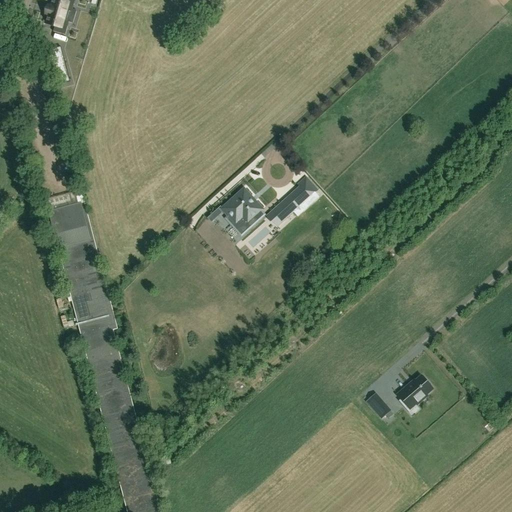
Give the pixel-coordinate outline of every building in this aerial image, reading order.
[(48,15),(46,23),(55,26),(54,32),(65,35),(69,23),(69,22),(65,21),(68,9),(73,11),(73,10),(75,0),(62,0),(62,2),(55,0),(52,0),(51,7),(48,7),(48,8),(47,13),(46,15),(48,15)] [(408,47),(415,43),(412,38),(405,42),(408,47)] [(417,44),(411,49),(415,53),(421,48),(417,44)] [(57,86),(70,82),(64,59),(50,62),(57,86)] [(300,187),(283,202),(292,213),(318,190),(306,177),(298,185),(300,187)] [(262,210),(244,189),(222,209),(229,217),(227,219),(242,235),(264,215),(261,211),(262,210)] [(78,204),(84,203),(82,191),(80,192),(76,193),(78,204)] [(49,212),(67,283),(69,288),(71,297),(72,302),(77,320),(78,325),(127,511),(160,511),(114,331),(118,329),(85,203),(78,204),(49,212)] [(218,209),(211,214),(215,219),(222,213),(218,209)] [(408,384),(419,374),(412,368),(402,378),(408,384)] [(430,387),(431,385),(426,379),(423,379),(421,376),(415,382),(411,385),(411,384),(398,395),(401,400),(406,405),(404,406),(412,415),(419,409),(416,406),(427,396),(426,395),(433,390),(430,387)] [(391,411),(381,400),(372,408),(382,419),(384,417),(386,416),(391,412),(391,411)] [(424,418),(429,416),(423,405),(418,407),(424,418)]
